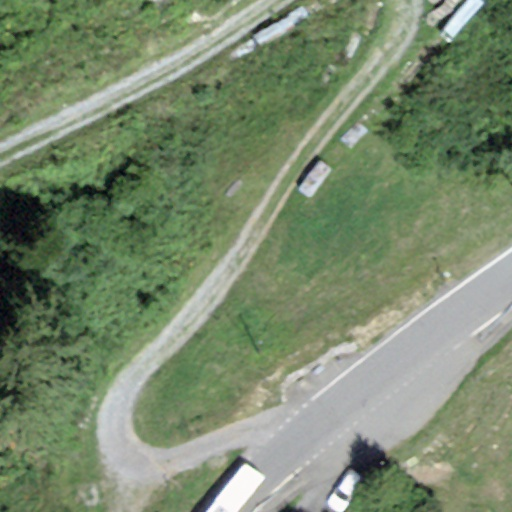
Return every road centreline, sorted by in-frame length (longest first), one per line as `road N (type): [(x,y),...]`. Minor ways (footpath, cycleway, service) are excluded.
road 1 (track): [(409,0),(401,38),(310,146),(232,269),(132,377),(115,418),(121,449),(151,464),(252,427),(328,419)]
road 2 (tertiary): [(226,511),(328,419),(511,278)]
road 3 (track): [(0,154),(160,74),(276,0)]
